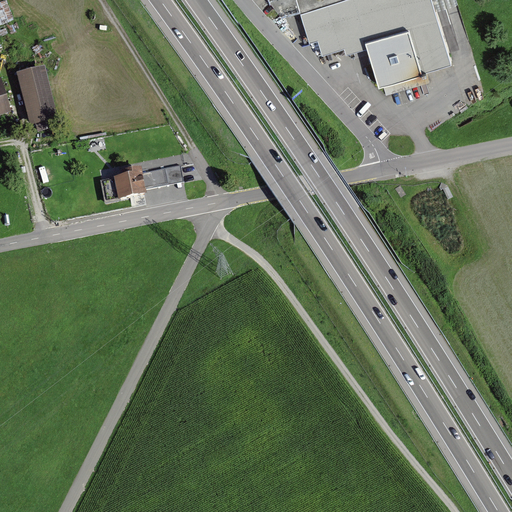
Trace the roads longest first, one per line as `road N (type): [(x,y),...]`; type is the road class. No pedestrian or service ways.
road 1 (track): [(68,511),(206,234),(209,205),(221,231),(252,255),(376,416),(469,511)]
road 2 (motorway): [(160,0),(299,198),(499,511)]
road 3 (motorway): [(511,476),(196,0)]
road 4 (residential): [(382,170),(0,245)]
road 5 (track): [(224,202),(101,0)]
road 6 (residential): [(382,170),(372,142),(243,0)]
road 7 (residential): [(511,144),(382,170)]
